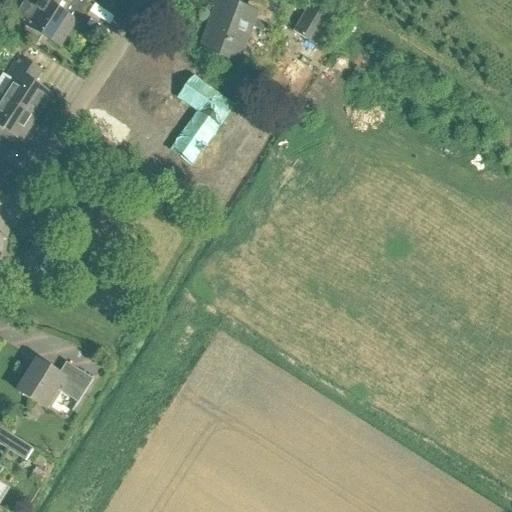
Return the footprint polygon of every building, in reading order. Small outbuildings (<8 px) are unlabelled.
[(73,6),(64,0),(24,0),(13,19),(60,48),(75,24),(66,18),(73,6)] [(269,26),(277,7),(259,0),(250,0),(247,11),(219,0),(218,0),(206,32),(212,34),(205,53),(238,66),(252,30),(264,34),(268,25),(269,26)] [(315,47),(331,18),(310,7),(294,35),(315,47)] [(13,60),(22,46),(11,39),(2,53),(13,60)] [(4,98),(37,120),(52,96),(34,85),(42,73),(20,59),(8,77),(15,82),(4,98)] [(192,167),(234,108),(193,80),(178,100),(198,114),(171,152),(192,167)] [(22,144),(37,120),(4,98),(0,104),(0,146),(4,149),(12,137),(22,144)] [(163,165),(185,117),(159,105),(138,153),(163,165)] [(60,377),(38,363),(19,394),(46,412),(58,392),(79,405),(93,382),(67,365),(60,377)] [(0,447),(30,465),(36,455),(30,451),(32,449),(8,435),(0,447)]
